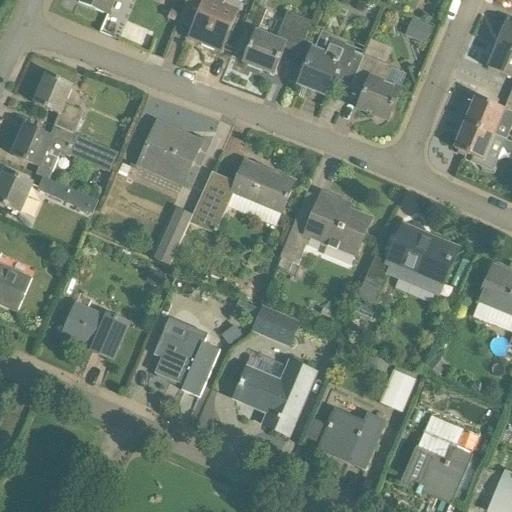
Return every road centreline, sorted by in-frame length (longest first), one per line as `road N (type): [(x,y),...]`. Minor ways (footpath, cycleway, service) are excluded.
road 1 (residential): [(400,173),(19,26)]
road 2 (unclassified): [(332,511),(0,367)]
road 3 (residential): [(400,173),(470,0)]
road 4 (residential): [(511,222),(400,173)]
